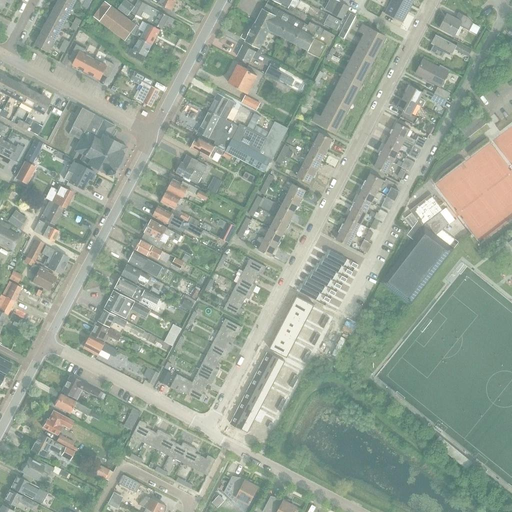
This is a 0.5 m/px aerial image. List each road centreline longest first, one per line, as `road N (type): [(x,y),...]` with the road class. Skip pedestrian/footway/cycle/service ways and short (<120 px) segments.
road 1 (residential): [(207,427),(432,0)]
road 2 (residential): [(322,350),(499,8)]
road 3 (residential): [(48,343),(154,134)]
road 4 (residential): [(207,427),(48,343)]
road 5 (residential): [(358,511),(207,427)]
road 6 (residential): [(154,134),(2,58)]
road 7 (residential): [(154,134),(225,0)]
road 8 (residential): [(188,511),(181,494),(124,466),(97,511)]
